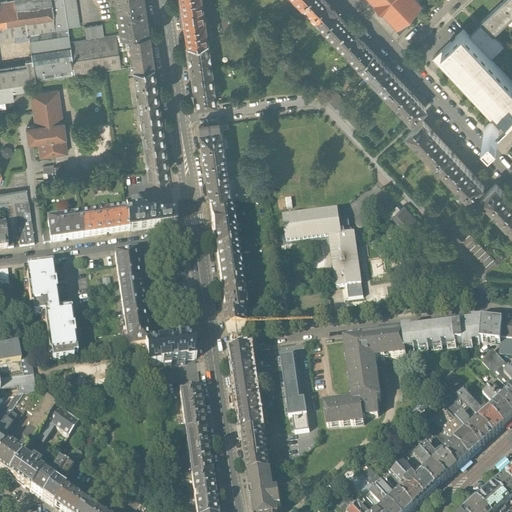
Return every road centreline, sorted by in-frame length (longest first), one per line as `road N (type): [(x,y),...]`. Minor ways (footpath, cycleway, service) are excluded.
road 1 (residential): [(180,119),(307,101),(324,107),(483,276),(481,310)]
road 2 (residential): [(481,310),(212,347)]
road 3 (residential): [(195,235),(0,261)]
road 4 (tertiary): [(236,511),(212,347)]
road 5 (residential): [(493,156),(395,52)]
road 6 (tertiary): [(180,119),(164,0)]
